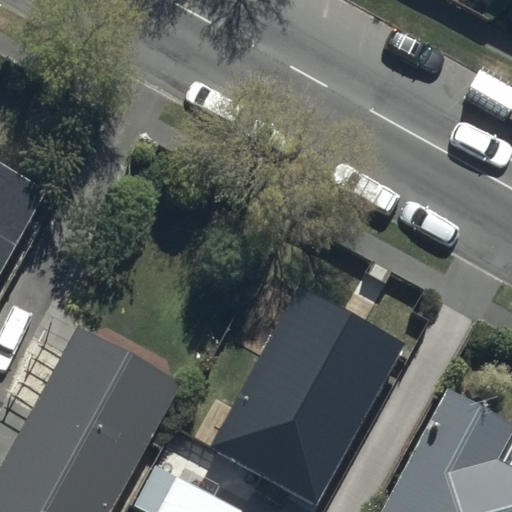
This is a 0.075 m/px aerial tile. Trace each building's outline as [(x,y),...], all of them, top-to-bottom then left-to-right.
[(0,272),(48,190),(0,162),(0,272)] [(406,345),(299,287),(210,449),(317,507),(406,345)] [(0,467),(0,511),(110,511),(181,383),(77,327),(0,467)] [(511,511),(511,420),(449,388),(383,511),(511,511)] [(0,419),(9,404),(0,398),(0,419)]
